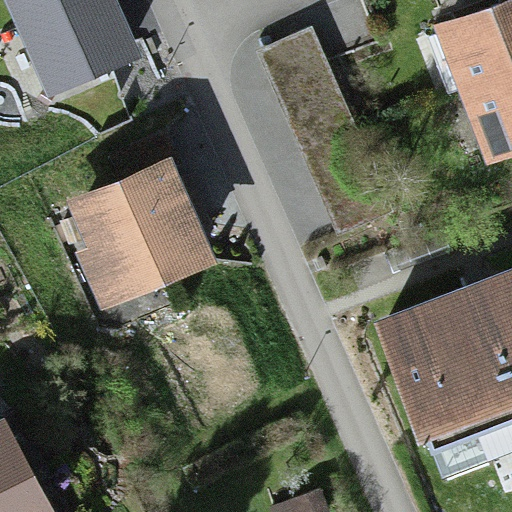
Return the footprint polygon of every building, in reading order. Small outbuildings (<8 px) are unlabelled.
[(134,43),(114,0),(14,0),(51,81),(134,43)] [(446,27),(467,84),(511,66),(511,1),(500,7),(446,27)] [(309,42),(257,65),(342,249),(393,225),(309,42)] [(511,140),(511,66),(467,84),(492,148),(511,140)] [(66,212),(88,264),(79,268),(102,322),(111,318),(213,276),(168,169),(66,212)] [(417,452),(511,417),(511,278),(372,331),(417,452)] [(0,427),(0,511),(45,511),(0,428),(0,427)] [(326,511),(322,501),(292,511),(326,511)]
